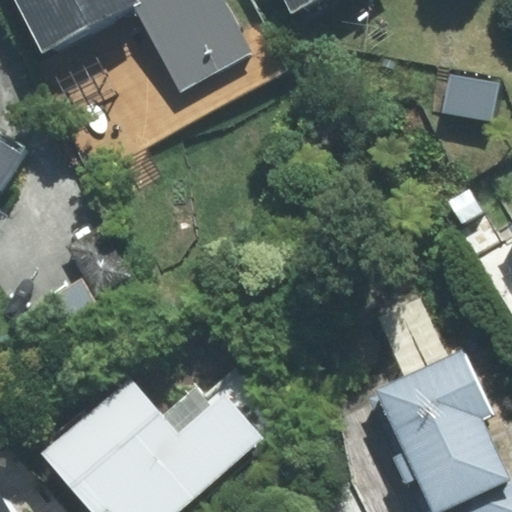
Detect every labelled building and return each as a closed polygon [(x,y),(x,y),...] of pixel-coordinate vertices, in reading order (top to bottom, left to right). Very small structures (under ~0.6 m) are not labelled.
[(8,0),(45,78),(132,37),(166,110),(250,71),(216,0),(8,0)] [(269,0),(287,35),(357,0),(269,0)] [(504,85),(437,72),(427,124),(494,138),(504,85)] [(0,201),(26,154),(0,139),(0,201)] [(511,240),(484,258),(511,302),(511,240)] [(144,292),(124,261),(60,304),(80,335),(144,292)] [(464,348),(367,394),(422,511),(511,511),(511,500),(481,435),(500,426),(464,348)] [(203,406),(189,389),(151,421),(126,392),(29,474),(60,511),(195,511),(292,431),(243,372),(203,406)] [(359,511),(342,479),(306,498),(312,511),(359,511)] [(11,511),(3,494),(0,495),(0,511),(11,511)]
